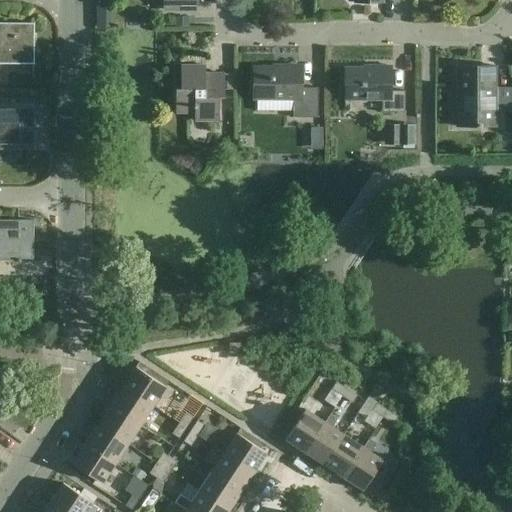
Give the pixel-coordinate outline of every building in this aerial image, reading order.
[(196,10),(195,0),(165,0),(165,10),(196,10)] [(0,64),(34,64),(34,24),(0,24),(0,64)] [(220,122),(220,98),(225,98),(225,74),(206,74),(206,66),(181,66),(181,90),(176,90),(176,114),(195,114),(195,122),(220,122)] [(319,118),(319,88),(301,88),(301,67),(282,67),(282,69),(255,69),(255,99),(296,99),(296,106),(294,106),(294,118),(319,118)] [(405,113),(405,91),(391,91),(391,67),(373,67),(373,69),(345,69),(345,101),(383,101),(383,113),(405,113)] [(511,87),(497,88),(497,67),(457,67),(457,112),(454,112),(454,125),(457,125),(457,127),(497,127),(497,112),(511,112),(511,87)] [(0,148),(34,149),(34,108),(0,108),(0,148)] [(384,145),(415,145),(415,125),(384,124),(384,145)] [(323,153),(326,126),(314,125),(310,152),(323,153)] [(0,259),(34,260),(34,221),(0,220),(0,259)] [(230,343),(229,354),(240,354),(240,343),(230,343)] [(123,387),(153,407),(166,387),(136,368),(123,387)] [(332,390),(342,397),(347,389),(337,383),(332,390)] [(123,387),(111,406),(141,426),(153,407),(123,387)] [(347,389),(342,397),(353,404),(358,396),(347,389)] [(383,418),(388,411),(377,404),(372,411),(383,418)] [(141,426),(111,406),(98,425),(128,445),(141,426)] [(306,453),(325,423),(306,410),(286,440),(306,453)] [(393,425),(394,424),(398,417),(388,411),(383,418),(393,425)] [(179,424),(187,429),(194,418),(186,413),(179,424)] [(198,421),(191,432),(198,436),(205,426),(198,421)] [(325,423),(306,453),(325,465),(344,435),(325,423)] [(180,439),(187,429),(179,424),(172,435),(180,439)] [(98,425),(86,444),(116,464),(128,445),(98,425)] [(198,436),(191,432),(184,442),(191,447),(198,436)] [(237,434),(224,454),(254,473),(267,454),(237,434)] [(344,435),(325,465),(344,478),(363,448),(363,447),(344,435)] [(363,448),(344,478),(363,491),(383,461),(370,452),(376,444),(368,439),(363,447),(363,448)] [(116,464),(86,444),(73,464),(103,484),(116,464)] [(164,453),(156,464),(164,468),(171,458),(164,453)] [(242,492),(254,473),(224,454),(212,473),(242,492)] [(178,462),(171,458),(164,468),(171,473),(178,462)] [(157,479),(164,468),(156,464),(149,474),(157,479)] [(164,484),(171,473),(164,468),(157,479),(164,484)] [(212,473),(199,492),(229,511),(242,492),(212,473)] [(64,484),(51,504),(63,511),(87,511),(93,503),(64,484)] [(180,494),(175,503),(188,511),(228,511),(229,511),(223,508),(199,492),(192,502),(180,494)] [(125,506),(132,511),(140,501),(132,496),(125,506)] [(188,511),(175,503),(170,511),(171,511),(188,511)]
